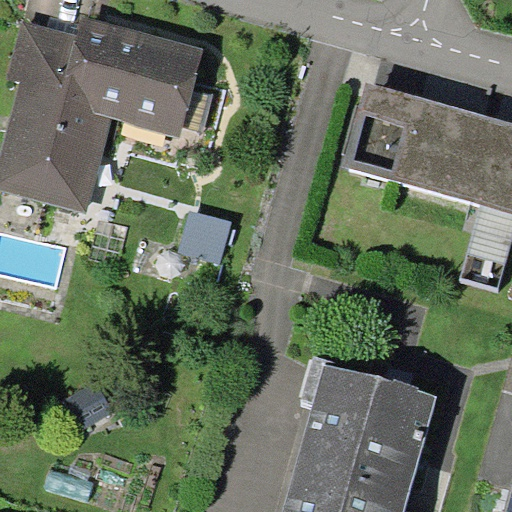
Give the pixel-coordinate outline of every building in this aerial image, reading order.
[(45,29),(21,23),(9,69),(16,70),(0,131),(0,193),(88,216),(112,122),(177,139),(200,47),(82,16),(80,25),(49,17),(45,29)] [(511,212),(511,136),(350,95),(329,176),(510,222),(511,212)] [(188,210),(175,252),(219,266),(232,224),(188,210)] [(393,511),(423,404),(307,373),(269,511),(393,511)] [(511,511),(511,494),(499,491),(493,511),(511,511)]
